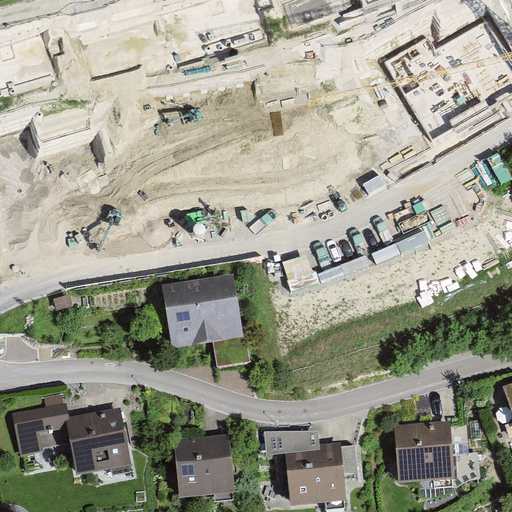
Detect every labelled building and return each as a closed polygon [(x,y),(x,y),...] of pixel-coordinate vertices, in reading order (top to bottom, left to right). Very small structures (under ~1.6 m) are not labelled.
[(236,278),(162,289),(171,348),(213,342),(217,371),(249,366),(236,278)] [(22,336),(23,321),(0,321),(0,336),(22,336)] [(20,462),(71,452),(76,480),(129,471),(118,414),(68,423),(65,407),(11,417),(20,462)] [(400,488),(483,479),(481,456),(456,459),(452,423),(394,430),(400,488)] [(228,441),(172,447),(178,502),(234,496),(228,441)] [(287,451),(294,511),(349,505),(342,444),(287,451)] [(350,484),(362,483),(360,450),(348,450),(350,484)]
